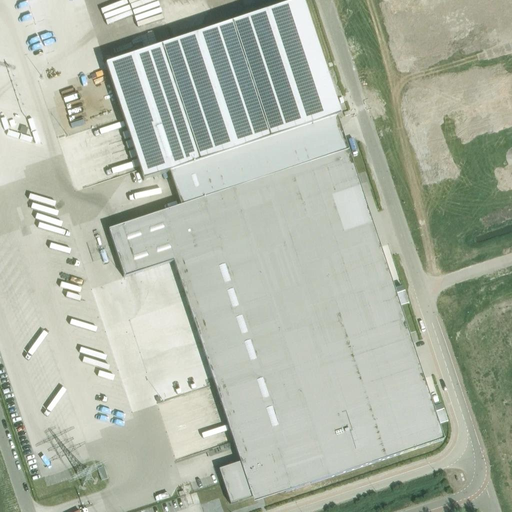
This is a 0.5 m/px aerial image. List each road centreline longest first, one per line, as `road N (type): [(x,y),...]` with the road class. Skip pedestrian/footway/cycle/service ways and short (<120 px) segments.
road 1 (unclassified): [(420,292),(324,0)]
road 2 (unclassified): [(453,456),(299,511)]
road 3 (unclassified): [(420,292),(463,418)]
